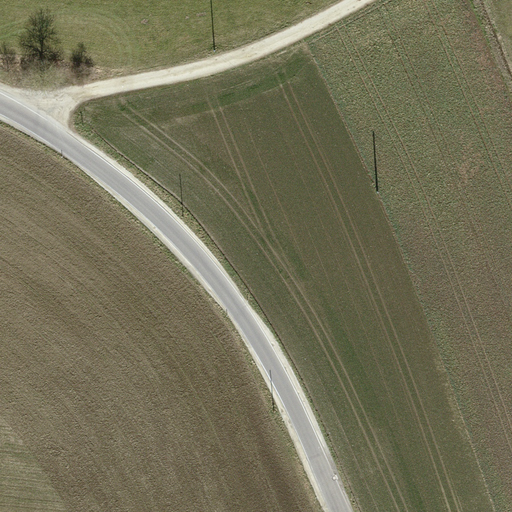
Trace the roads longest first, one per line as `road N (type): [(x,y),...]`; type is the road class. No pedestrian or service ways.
road 1 (unclassified): [(0,103),(109,172),(216,276),(291,395),(343,511)]
road 2 (track): [(21,113),(91,88),(185,73),(288,38),(359,0)]
